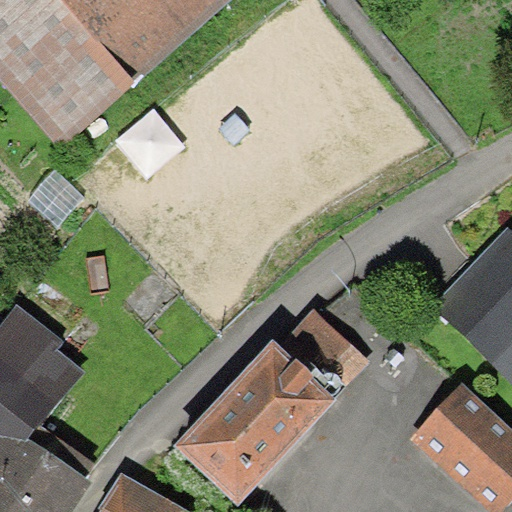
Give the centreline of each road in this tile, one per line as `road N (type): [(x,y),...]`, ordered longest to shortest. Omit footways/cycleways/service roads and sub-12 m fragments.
road 1 (residential): [(86,511),(119,457),(339,261),(511,154)]
road 2 (unknown): [(360,0),(493,166)]
